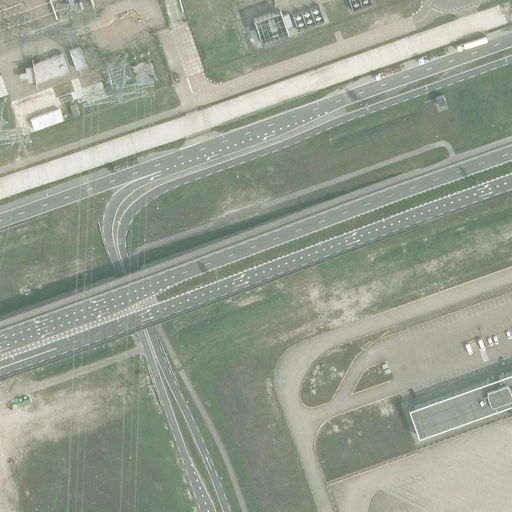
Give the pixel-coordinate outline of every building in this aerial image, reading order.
[(280,10),(253,19),(262,43),(288,34),(280,10)] [(79,47),(69,50),(76,69),(86,66),(79,47)] [(68,72),(62,53),(33,63),(33,60),(32,60),(33,66),(25,67),(27,76),(28,75),(29,82),(35,81),(36,87),(37,87),(36,83),(68,72)] [(26,101),(33,124),(58,116),(51,93),(26,101)] [(443,95),(436,97),(439,105),(445,102),(443,95)] [(69,105),(73,117),(79,114),(75,103),(69,105)] [(418,436),(509,404),(510,404),(511,409),(511,370),(408,408),(418,436)]
